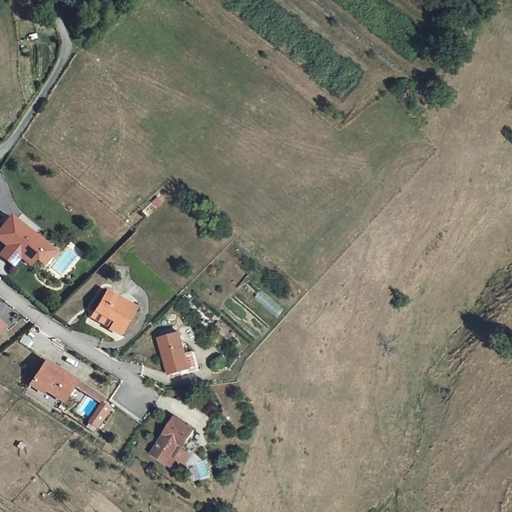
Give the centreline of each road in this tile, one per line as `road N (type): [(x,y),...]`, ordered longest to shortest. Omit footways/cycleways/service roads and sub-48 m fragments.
road 1 (unclassified): [(0,285),(146,391)]
road 2 (unclassified): [(0,154),(67,57),(65,25)]
